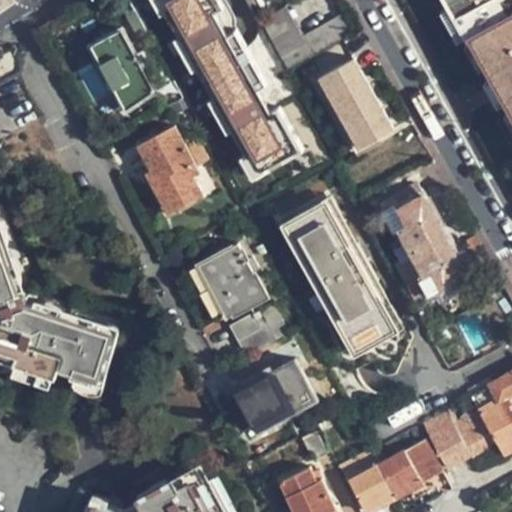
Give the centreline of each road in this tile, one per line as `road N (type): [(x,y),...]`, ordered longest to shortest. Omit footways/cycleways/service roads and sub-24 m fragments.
road 1 (residential): [(9,15),(207,363)]
road 2 (residential): [(365,0),(511,264)]
